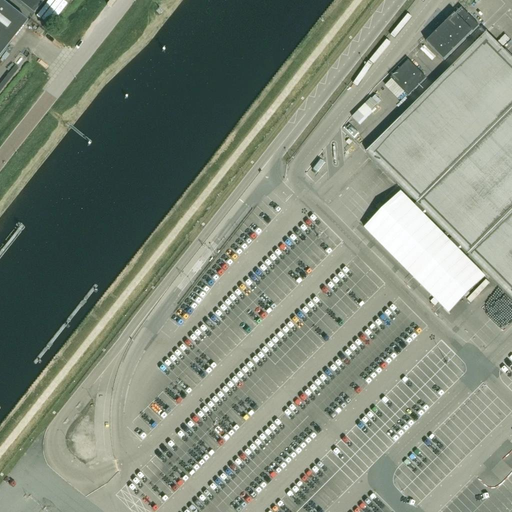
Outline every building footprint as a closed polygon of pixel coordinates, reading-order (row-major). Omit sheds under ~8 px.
[(13,0),(33,15),(45,0),(13,0)] [(0,57),(27,23),(0,1),(0,57)] [(444,61),(479,26),(462,8),(427,43),(444,61)] [(487,34),(367,153),(511,299),(511,59),(501,48),(497,44),(487,34)] [(506,35),(497,44),(501,48),(510,40),(506,35)] [(421,53),(417,48),(408,57),(413,61),(421,53)] [(426,79),(426,78),(409,61),(391,79),(409,97),(426,79)] [(398,104),(406,97),(393,83),(385,90),(398,104)] [(352,120),(360,128),(383,107),(376,99),(352,120)]
